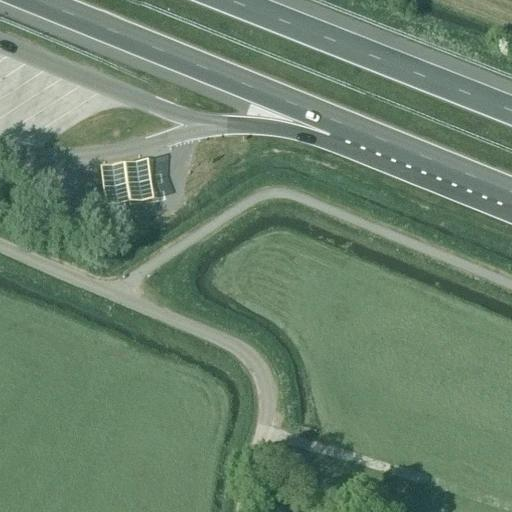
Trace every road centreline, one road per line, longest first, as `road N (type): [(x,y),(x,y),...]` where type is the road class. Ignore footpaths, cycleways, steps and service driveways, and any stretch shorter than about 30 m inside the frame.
road 1 (unclassified): [(244,511),(267,393),(243,351),(0,245)]
road 2 (motorway): [(21,0),(392,145)]
road 3 (motorway): [(511,110),(230,0)]
road 4 (motorway): [(217,125),(392,145)]
road 5 (motorway): [(392,145),(511,193)]
